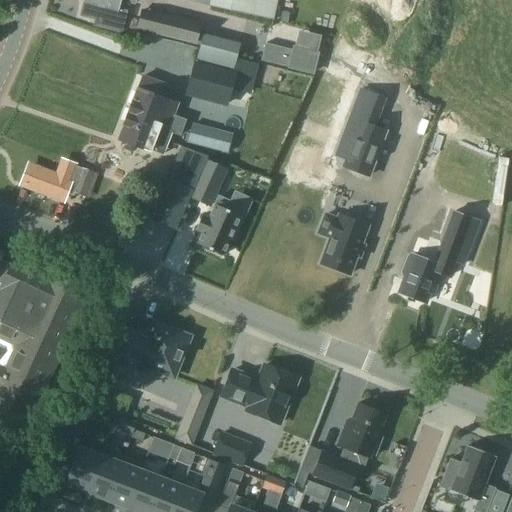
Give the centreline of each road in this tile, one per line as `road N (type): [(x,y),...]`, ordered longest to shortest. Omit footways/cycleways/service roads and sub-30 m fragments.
road 1 (unclassified): [(444,393),(0,213)]
road 2 (residential): [(399,511),(444,393)]
